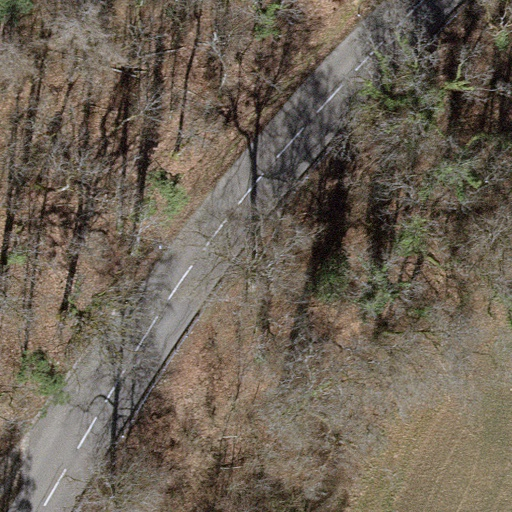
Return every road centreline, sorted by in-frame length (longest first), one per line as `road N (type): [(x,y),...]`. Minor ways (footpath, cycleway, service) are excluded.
road 1 (tertiary): [(447,0),(105,418),(41,511)]
road 2 (track): [(3,511),(105,418)]
